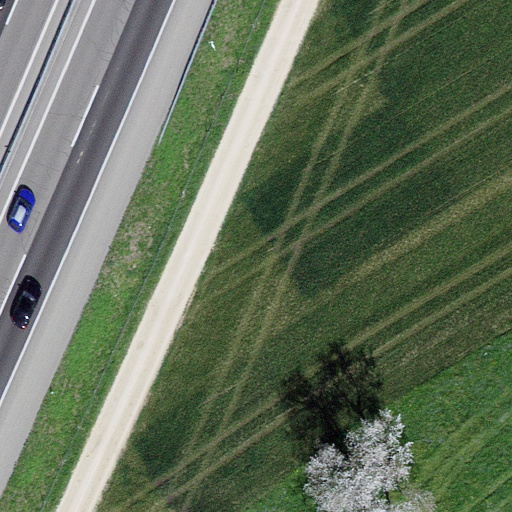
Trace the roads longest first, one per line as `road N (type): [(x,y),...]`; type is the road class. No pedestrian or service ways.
road 1 (track): [(75,511),(300,0)]
road 2 (motorway): [(0,312),(134,0)]
